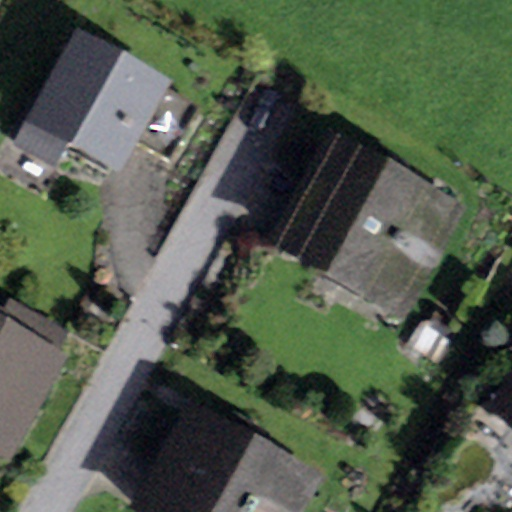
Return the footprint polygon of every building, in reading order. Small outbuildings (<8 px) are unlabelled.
[(129,138),(169,160),(194,113),(83,51),(49,113),(40,108),(19,145),(55,166),(69,139),(115,165),(129,138)] [(284,246),(398,309),(449,217),(390,185),(371,174),(335,155),(284,246)] [(371,174),(390,185),(398,171),(379,160),(371,174)] [(0,317),(0,443),(10,449),(56,366),(51,363),(66,337),(12,307),(4,320),(0,317)] [(511,374),(501,392),(511,399),(511,374)] [(511,399),(501,392),(490,409),(505,418),(511,425),(511,399)] [(192,419),(141,511),(295,511),(311,484),(253,452),(228,439),(192,419)] [(228,439),(253,452),(261,437),(236,424),(228,439)]
